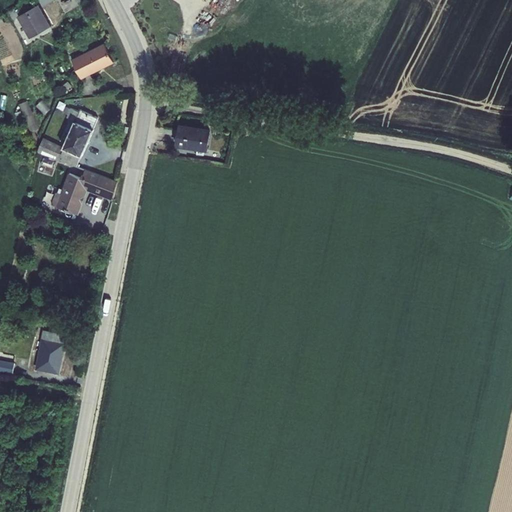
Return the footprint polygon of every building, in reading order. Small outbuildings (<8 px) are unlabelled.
[(39,4),(17,16),(29,38),(51,26),(39,4)] [(104,43),(71,59),(81,79),(114,63),(104,43)] [(26,100),(19,103),(32,131),(38,128),(26,100)] [(42,100),(35,106),(44,115),(50,109),(42,100)] [(43,137),(37,152),(76,167),(81,156),(82,156),(94,129),(93,129),(98,118),(80,110),(79,111),(70,108),(70,109),(66,107),(63,113),(67,114),(66,117),(75,121),(63,146),(43,137)] [(178,124),(175,147),(207,152),(211,129),(178,124)] [(43,158),(40,165),(51,168),(53,161),(43,158)] [(56,193),(51,204),(56,206),(78,214),(87,191),(112,200),(117,181),(86,169),(82,178),(68,173),(62,190),(59,188),(57,193),(56,193)] [(43,330),(35,370),(59,374),(67,334),(43,330)] [(0,359),(0,372),(13,374),(15,363),(0,359)]
